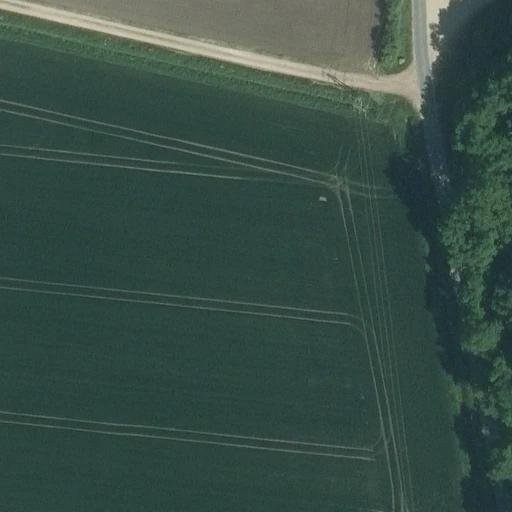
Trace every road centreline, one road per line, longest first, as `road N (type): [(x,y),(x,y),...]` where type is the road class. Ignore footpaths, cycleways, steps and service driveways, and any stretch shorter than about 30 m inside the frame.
road 1 (unclassified): [(419,0),(423,83),(502,511)]
road 2 (track): [(0,1),(285,65),(423,83)]
